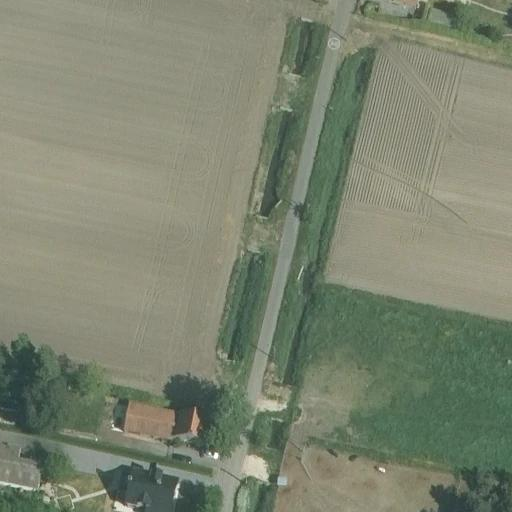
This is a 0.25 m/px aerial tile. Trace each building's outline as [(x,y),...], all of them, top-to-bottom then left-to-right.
[(381,0),(415,9),(417,0),(381,0)] [(430,11),(427,23),(454,30),(457,18),(430,11)] [(0,402),(0,420),(15,424),(18,406),(0,402)] [(129,405),(124,433),(174,444),(174,441),(206,447),(211,422),(129,405)] [(0,446),(0,485),(37,493),(42,467),(18,462),(21,450),(0,446)] [(160,485),(161,480),(132,474),(125,508),(141,511),(171,511),(176,489),(160,485)] [(160,485),(176,489),(178,481),(162,478),(161,480),(160,485)]
